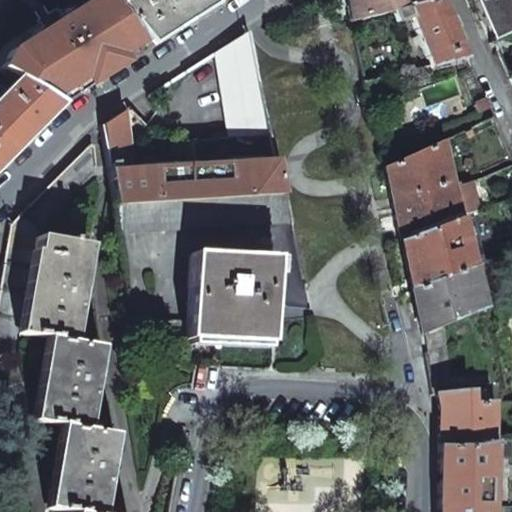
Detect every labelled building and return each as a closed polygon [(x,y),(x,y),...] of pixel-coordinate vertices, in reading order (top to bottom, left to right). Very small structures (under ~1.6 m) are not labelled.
[(113,10),(104,0),(90,0),(8,52),(0,64),(0,73),(16,82),(58,104),(103,76),(147,49),(113,10)] [(104,0),(113,10),(126,0),(104,0)] [(179,28),(212,7),(209,0),(126,0),(113,10),(147,49),(179,28)] [(342,0),(343,0),(348,23),(389,12),(405,8),(421,4),(419,0),(342,0)] [(434,0),(421,4),(405,8),(409,18),(427,59),(461,51),(437,0),(434,0)] [(511,0),(470,0),(490,42),(511,32),(511,0)] [(405,8),(389,12),(394,24),(409,18),(405,8)] [(258,83),(247,30),(232,41),(213,53),(232,138),(271,135),(260,91),(258,83)] [(16,82),(0,97),(0,165),(58,104),(16,82)] [(484,101),(471,106),(475,113),(488,109),(484,101)] [(121,113),(99,126),(105,161),(107,171),(115,171),(130,170),(121,113)] [(382,127),(373,129),(380,159),(387,154),(382,127)] [(439,141),(382,168),(390,204),(398,240),(459,216),(450,185),(439,141)] [(9,226),(0,281),(0,343),(15,345),(16,334),(29,252),(33,253),(35,238),(96,178),(96,167),(93,151),(94,149),(92,146),(90,145),(9,226)] [(115,171),(107,171),(112,207),(284,196),(277,160),(130,170),(115,171)] [(450,185),(459,216),(477,210),(468,181),(457,189),(456,183),(450,185)] [(284,196),(112,207),(117,235),(290,223),(284,196)] [(511,213),(501,218),(511,242),(511,213)] [(470,214),(459,216),(471,266),(483,262),(470,214)] [(404,265),(409,290),(471,266),(459,216),(398,240),(404,265)] [(29,252),(16,334),(43,339),(73,343),(87,246),(35,238),(33,253),(29,252)] [(187,254),(184,340),(187,340),(187,346),(265,350),(265,344),(269,344),(273,258),(187,254)] [(471,266),(409,290),(414,312),(420,334),(482,309),(471,266)] [(495,304),(482,309),(487,326),(499,324),(495,304)] [(43,339),(30,421),(58,426),(87,430),(100,347),(73,343),(43,339)] [(470,391),(434,396),(436,410),(436,448),(491,444),(490,402),(470,403),(470,391)] [(58,426),(45,509),(63,511),(102,511),(114,435),(87,430),(58,426)] [(491,444),(436,448),(436,506),(491,506),(491,444)]
